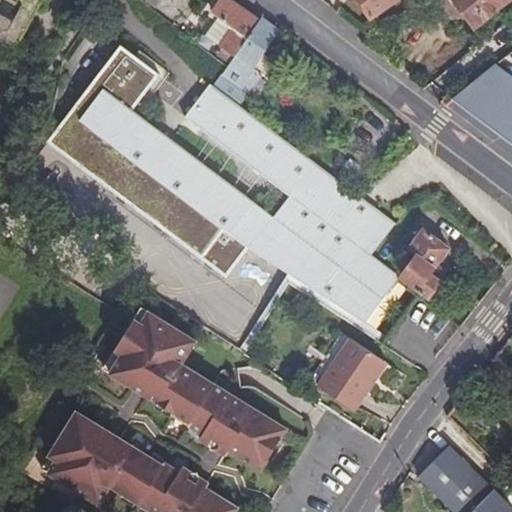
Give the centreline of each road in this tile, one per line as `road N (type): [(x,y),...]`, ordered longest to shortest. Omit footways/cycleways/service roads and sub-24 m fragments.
road 1 (residential): [(269,0),(511,184)]
road 2 (residential): [(365,511),(511,299)]
road 3 (unknown): [(396,464),(330,450),(288,479),(260,511)]
